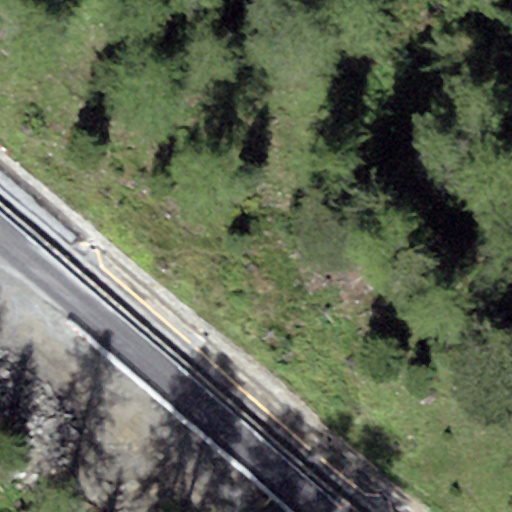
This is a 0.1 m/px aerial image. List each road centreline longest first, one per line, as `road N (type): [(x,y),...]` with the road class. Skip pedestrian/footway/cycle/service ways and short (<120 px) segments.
road 1 (primary): [(355,511),(0,206)]
road 2 (track): [(0,219),(45,316),(236,511)]
